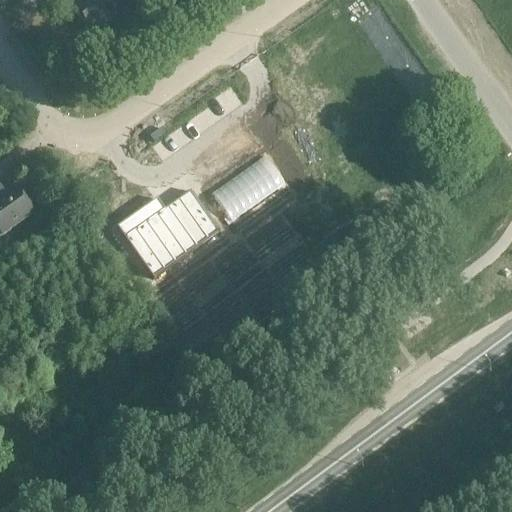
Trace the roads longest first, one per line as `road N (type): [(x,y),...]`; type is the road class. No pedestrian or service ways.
road 1 (unclassified): [(289,0),(136,111),(81,133),(58,128),(0,49)]
road 2 (secondary): [(268,511),(511,332)]
road 3 (tertiary): [(511,126),(423,0)]
